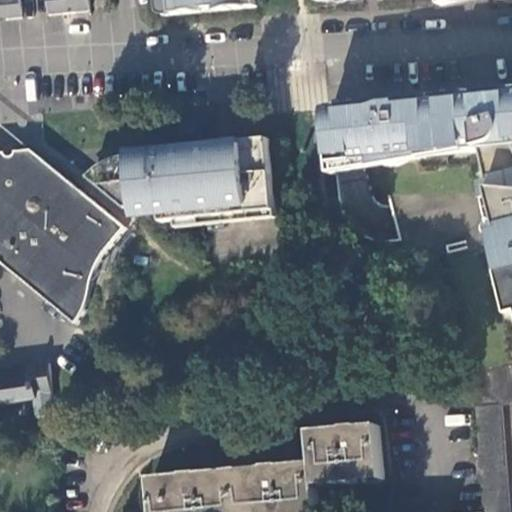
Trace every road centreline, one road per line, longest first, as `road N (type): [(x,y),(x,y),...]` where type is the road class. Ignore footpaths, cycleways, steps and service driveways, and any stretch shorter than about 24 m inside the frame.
road 1 (residential): [(437,494),(429,412),(382,403),(162,449),(129,462),(101,493),(102,511)]
road 2 (residential): [(511,43),(126,62)]
road 3 (residential): [(126,62),(0,73)]
